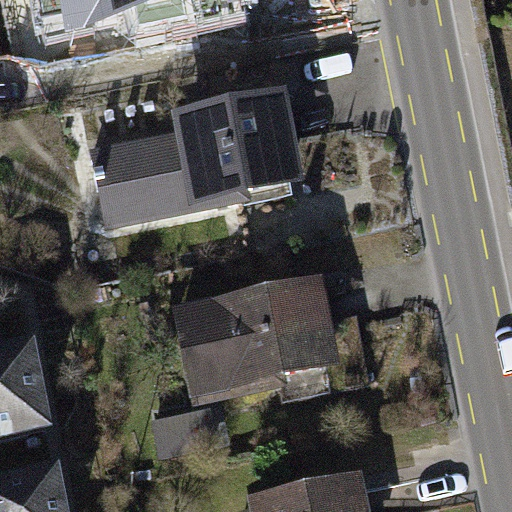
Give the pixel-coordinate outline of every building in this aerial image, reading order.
[(135,3),(141,32),(189,22),(184,0),(68,0),(72,17),(135,3)] [(93,152),(109,232),(255,204),(253,196),(308,185),(290,94),(176,116),(180,135),(93,152)] [(327,280),(176,311),(197,410),(292,390),(290,383),(346,371),(327,280)] [(0,446),(58,433),(38,342),(0,350),(0,446)] [(217,412),(163,416),(166,460),(220,456),(217,412)] [(180,492),(183,511),(395,511),(385,453),(180,492)] [(0,511),(71,511),(63,467),(0,480),(0,511)]
